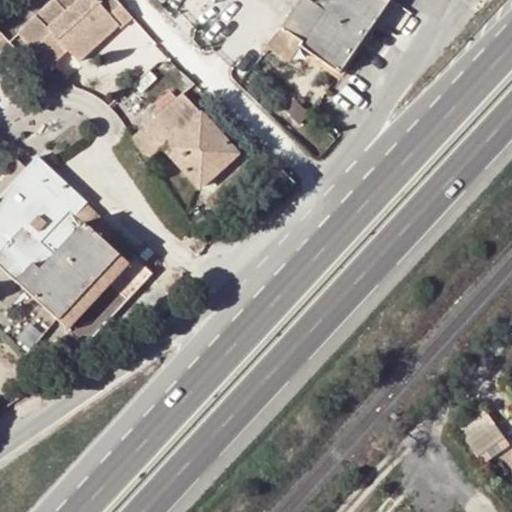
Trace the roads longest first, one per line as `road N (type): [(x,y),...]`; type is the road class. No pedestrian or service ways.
road 1 (trunk): [(164,511),(511,135)]
road 2 (trunk): [(346,217),(0,450)]
road 3 (trunk): [(346,217),(75,511)]
road 4 (residential): [(353,210),(133,0)]
road 5 (track): [(347,511),(511,332)]
road 6 (trunk): [(511,37),(353,210)]
